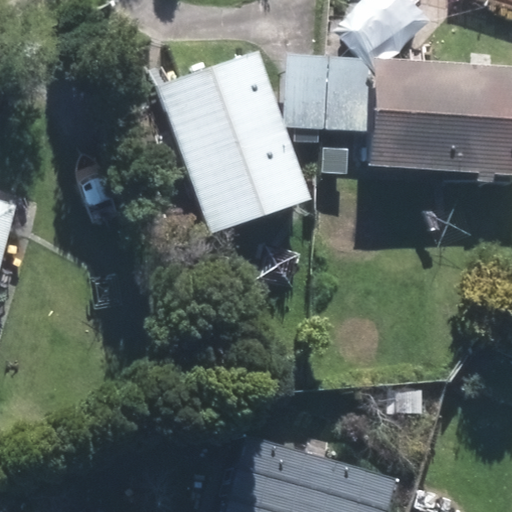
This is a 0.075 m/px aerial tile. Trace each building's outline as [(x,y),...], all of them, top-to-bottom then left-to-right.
[(242,55),(141,91),(193,237),(294,201),(242,55)] [(313,146),(314,132),(354,134),(352,175),(511,183),(511,159),(511,66),(274,56),(271,130),(285,131),(284,144),(313,146)] [(343,162),(308,160),(305,212),(339,214),(343,162)] [(0,253),(11,220),(0,216),(0,253)] [(375,511),(386,465),(228,428),(208,511),(375,511)]
